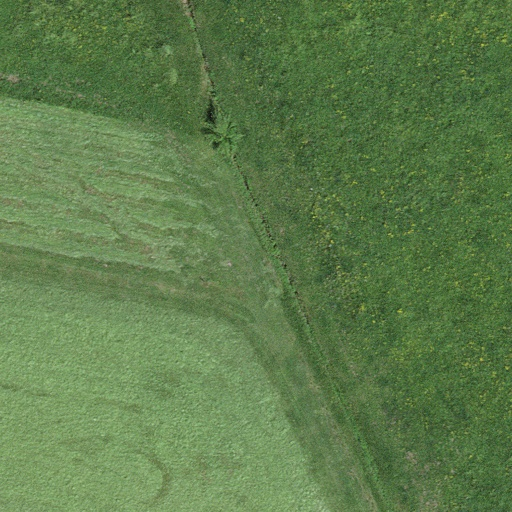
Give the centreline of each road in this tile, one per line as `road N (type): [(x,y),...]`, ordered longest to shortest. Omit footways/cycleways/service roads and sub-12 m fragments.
road 1 (track): [(427,511),(355,370),(240,97),(215,0)]
road 2 (track): [(360,511),(267,314),(225,276),(0,236)]
road 3 (motorway): [(0,114),(242,55),(421,0)]
